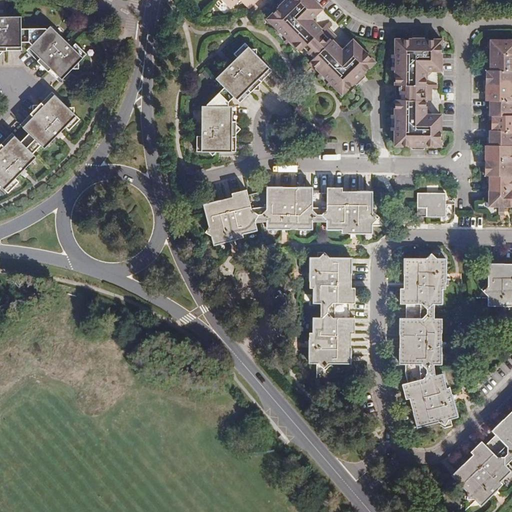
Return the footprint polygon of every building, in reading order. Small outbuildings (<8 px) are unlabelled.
[(321,27),(317,24),(314,20),(314,9),(318,4),(313,0),(277,0),(263,14),(296,48),(300,43),(304,40),(313,49),(309,53),(305,57),(339,90),(357,73),(372,58),(349,35),(344,40),(333,40),(328,35),(332,32),(324,24),(321,27)] [(61,80),(72,69),(88,53),(83,49),(81,51),(74,44),(70,40),(52,24),(49,27),(47,25),(25,25),(24,13),(2,13),(0,12),(0,47),(24,47),(25,43),(27,43),(29,46),(28,48),(61,80)] [(325,16),(317,24),(321,27),(324,24),(329,20),(325,16)] [(391,38),(391,81),(396,81),(401,81),(402,102),(396,103),(391,103),(391,141),(438,141),(437,110),(430,110),(423,103),(423,98),(428,98),(428,82),(423,82),(423,77),(423,72),(428,67),(438,67),(438,35),(395,34),(394,36),(391,38)] [(511,37),(491,37),(491,52),(491,67),(487,67),(486,97),(491,97),(491,112),(494,112),(494,127),(491,127),(491,142),(487,142),(486,171),(491,172),(490,202),(499,203),(500,207),(506,207),(506,203),(511,203),(511,37)] [(201,103),(201,135),(202,145),(197,146),(197,151),(236,150),(235,102),(229,102),(229,98),(234,93),(239,98),(269,63),(241,38),(237,42),(240,45),(234,52),(214,74),(223,83),(205,103),(201,103)] [(304,40),(300,43),(309,53),(313,49),(304,40)] [(81,51),(83,49),(76,42),(74,44),(81,51)] [(240,45),(237,42),(231,49),(234,52),(240,45)] [(57,89),(65,97),(78,84),(83,87),(85,88),(88,89),(91,88),(93,87),(95,85),(96,83),(96,80),(95,77),(93,75),(91,74),(88,73),(86,74),(83,75),(81,77),(78,81),(71,74),(57,89)] [(81,116),(65,102),(53,90),(52,90),(20,122),(28,131),(21,138),(13,130),(0,143),(0,180),(1,182),(8,189),(12,185),(9,182),(17,174),(22,169),(37,153),(33,150),(40,143),(44,146),(59,131),(65,125),(73,116),(77,120),(81,116)] [(69,128),(77,120),(73,116),(65,125),(69,128)] [(19,177),(17,174),(9,182),(12,185),(19,177)] [(213,237),(215,243),(243,236),(242,233),(256,229),(255,224),(261,222),(265,223),(266,228),(312,228),(313,222),(325,222),(326,228),(343,228),(343,233),(372,233),(373,221),(378,217),(373,213),(373,191),(343,190),(343,186),(326,186),(326,192),(312,192),(312,186),(266,186),(266,191),(256,191),(248,194),(245,187),(231,192),(231,195),(204,203),(210,226),(206,232),(213,237)] [(445,191),(417,192),(418,216),(442,216),(442,213),(445,213),(445,191)] [(329,363),(352,363),(352,333),(355,333),(355,317),(349,316),(350,304),(355,304),(355,287),(352,288),(352,258),(329,258),(324,253),(320,258),(310,258),(310,289),(314,289),(314,303),(321,304),(321,316),(314,316),(314,332),(310,332),(310,363),(318,363),(323,369),(329,363)] [(409,397),(417,425),(439,420),(445,425),(450,417),(458,414),(450,386),(447,387),(442,372),(437,374),(434,369),(435,363),(443,362),(443,317),(436,316),(436,304),(443,304),(443,288),(447,288),(447,257),(436,257),(432,253),(427,257),(404,257),(404,286),(401,287),(401,303),(406,303),(406,316),(401,316),(401,363),(406,363),(406,372),(408,381),(402,383),(406,398),(409,397)] [(511,261),(490,261),(489,269),(489,286),(484,290),(489,296),(489,303),(511,303),(511,261)] [(473,452),(451,473),(456,478),(467,489),(467,496),(474,497),(481,503),(503,481),(501,479),(511,468),(506,462),(511,456),(511,409),(492,429),(495,433),(486,442),(482,438),(471,449),(473,452)]
